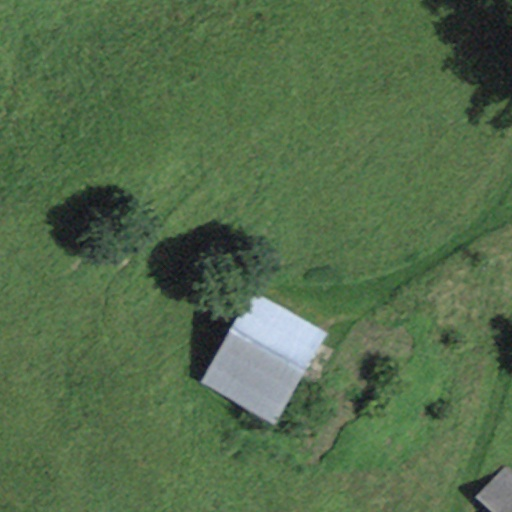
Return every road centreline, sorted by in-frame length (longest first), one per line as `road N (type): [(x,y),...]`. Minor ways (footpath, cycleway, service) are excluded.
road 1 (track): [(511,207),(346,298)]
road 2 (track): [(456,511),(511,341)]
